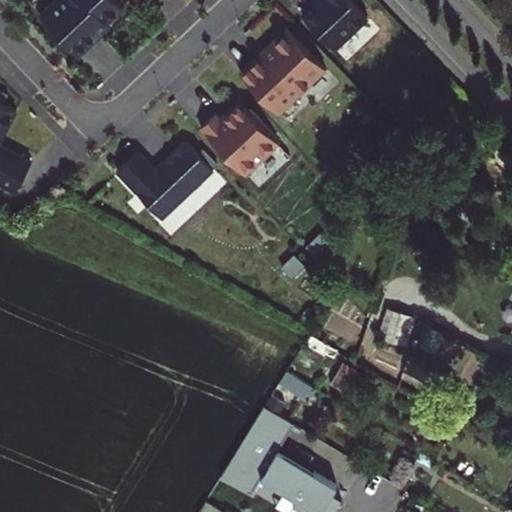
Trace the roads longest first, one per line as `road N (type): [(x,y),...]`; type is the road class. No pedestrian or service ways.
road 1 (residential): [(237,0),(112,115),(75,107),(0,28)]
road 2 (residential): [(405,0),(511,112)]
